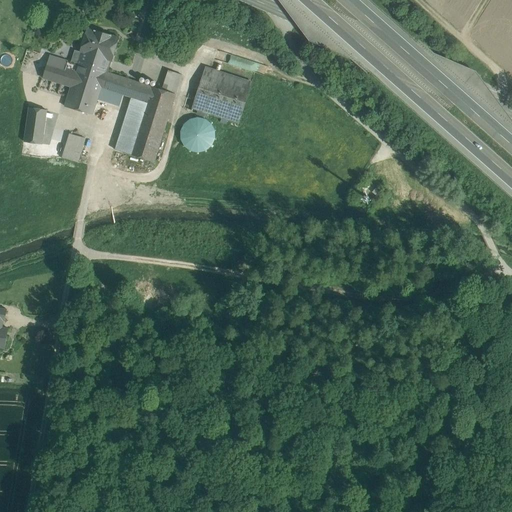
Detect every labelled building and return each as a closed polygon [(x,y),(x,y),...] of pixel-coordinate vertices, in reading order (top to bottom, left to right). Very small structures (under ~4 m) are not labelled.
[(118,38),(88,29),(81,52),(82,52),(79,61),(107,70),(110,60),(112,61),(118,38)] [(107,70),(79,61),(78,65),(72,63),(42,54),(36,75),(71,86),(65,106),(93,114),(98,99),(101,88),(106,72),(107,70)] [(252,82),(206,67),(192,108),(239,123),(252,82)] [(182,75),(169,71),(162,90),(176,94),(182,75)] [(128,79),(106,72),(101,88),(123,95),(128,79)] [(151,86),(137,82),(132,98),(146,102),(151,86)] [(162,90),(151,86),(146,102),(130,154),(154,162),(176,94),(162,90)] [(123,95),(101,88),(98,99),(119,106),(123,95)] [(50,92),(32,89),(26,133),(43,135),(50,92)] [(132,98),(115,150),(130,154),(146,102),(132,98)] [(185,126),(181,131),(180,137),(181,144),(184,149),(189,153),(195,154),(202,153),(207,150),(211,145),(212,138),(211,132),(208,127),(203,123),(196,122),(190,123),(185,126)] [(43,135),(26,133),(24,142),(42,144),(43,135)] [(85,138),(69,134),(62,157),(77,162),(85,138)] [(7,309),(0,308),(0,347),(5,348),(8,329),(2,328),(3,321),(5,321),(7,309)]
